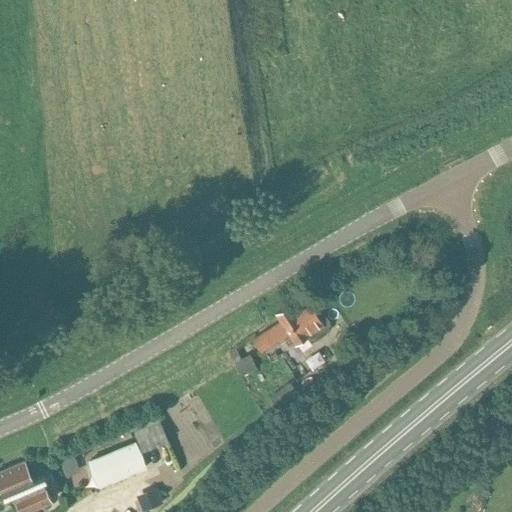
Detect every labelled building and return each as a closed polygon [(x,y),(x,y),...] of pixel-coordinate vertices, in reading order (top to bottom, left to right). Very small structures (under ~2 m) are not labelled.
[(311,305),(308,306),(294,315),(289,306),(275,315),(281,324),(269,331),(268,330),(254,339),(261,351),(288,334),(295,344),(306,337),(308,341),(312,342),(326,333),(329,321),(321,310),(311,305)] [(249,371),(256,368),(250,354),(242,357),(249,371)] [(305,403),(290,382),(270,398),(285,418),(305,403)] [(141,450),(168,440),(159,418),(133,428),(141,450)] [(90,460),(100,485),(145,467),(135,442),(90,460)] [(24,462),(0,472),(0,489),(4,498),(13,494),(20,511),(22,511),(50,500),(41,477),(32,481),(24,462)] [(156,486),(136,494),(142,510),(163,502),(156,486)]
